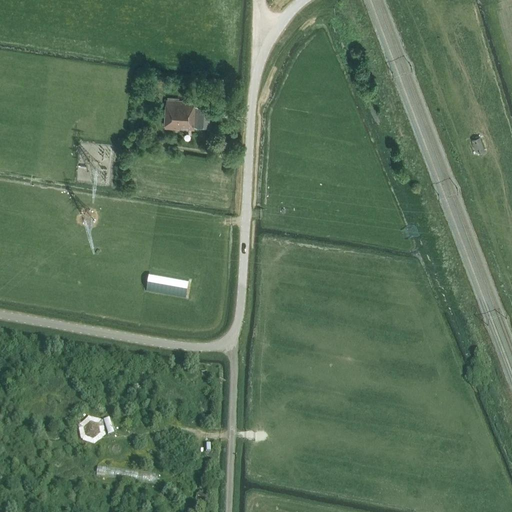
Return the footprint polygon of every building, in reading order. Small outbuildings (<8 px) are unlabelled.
[(166,100),(164,128),(180,128),(180,127),(188,127),(188,129),(193,129),(193,127),(208,127),(208,126),(209,107),(195,106),(195,102),(166,100)] [(485,151),(480,137),(471,140),(476,154),(485,151)] [(188,298),(191,280),(149,272),(146,290),(188,298)] [(94,446),(105,436),(102,422),(89,417),(78,427),(81,441),(94,446)] [(95,476),(156,484),(157,474),(97,465),(95,476)]
